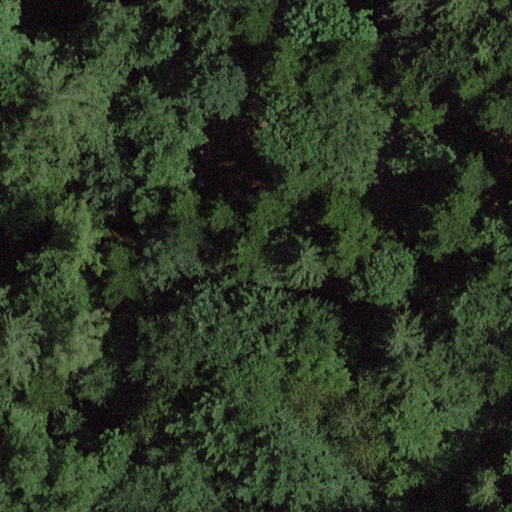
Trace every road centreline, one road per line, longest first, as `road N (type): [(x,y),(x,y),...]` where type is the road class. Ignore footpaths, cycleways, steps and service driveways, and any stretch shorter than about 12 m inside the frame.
road 1 (track): [(419,0),(413,112),(291,511)]
road 2 (track): [(511,387),(312,511)]
